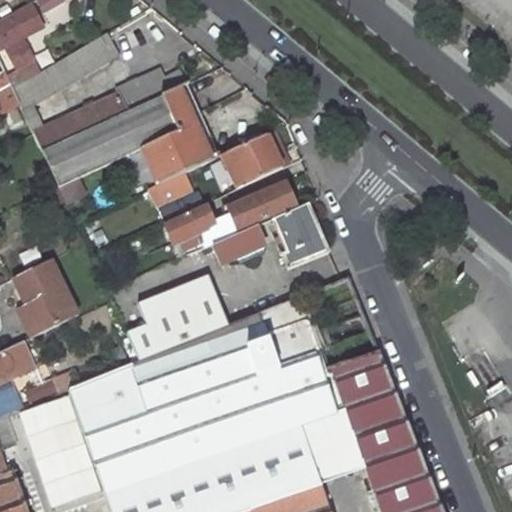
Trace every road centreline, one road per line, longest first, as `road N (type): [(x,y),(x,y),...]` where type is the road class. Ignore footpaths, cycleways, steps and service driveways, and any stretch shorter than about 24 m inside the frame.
road 1 (unclassified): [(402,149),(373,183),(362,227),(476,511)]
road 2 (primary): [(223,0),(402,149)]
road 3 (primary): [(511,127),(359,0)]
road 4 (primary): [(402,149),(511,242)]
